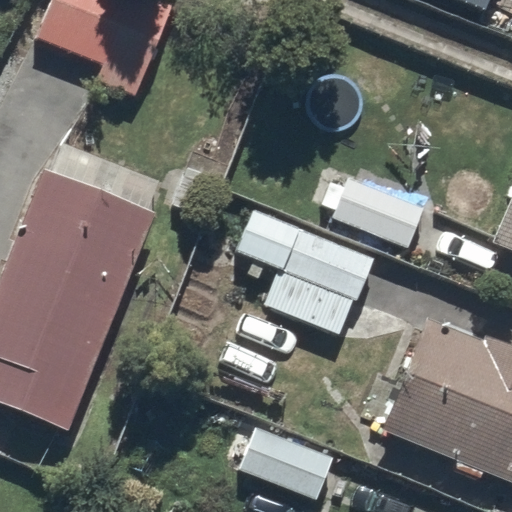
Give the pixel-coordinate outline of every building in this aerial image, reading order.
[(128,111),(169,20),(124,0),(52,0),(30,50),(100,81),(94,96),(128,111)] [(409,0),(408,3),(482,33),(494,0),(409,0)] [(333,75),(348,35),(290,12),(274,52),(333,75)] [(0,424),(62,449),(146,230),(34,187),(0,274),(0,424)] [(418,220),(345,191),(328,233),(402,262),(418,220)] [(511,196),(486,261),(511,271),(511,196)] [(370,270),(315,250),(317,244),(250,219),(232,269),(246,274),(241,285),(255,290),(259,279),(271,284),(258,318),(333,345),(345,313),(353,316),(364,287),(370,270)] [(364,287),(376,448),(452,478),(450,484),(474,494),(478,486),(511,500),(511,363),(481,351),(479,356),(364,287)] [(250,441),(234,484),(306,511),(311,511),(327,471),(250,441)]
